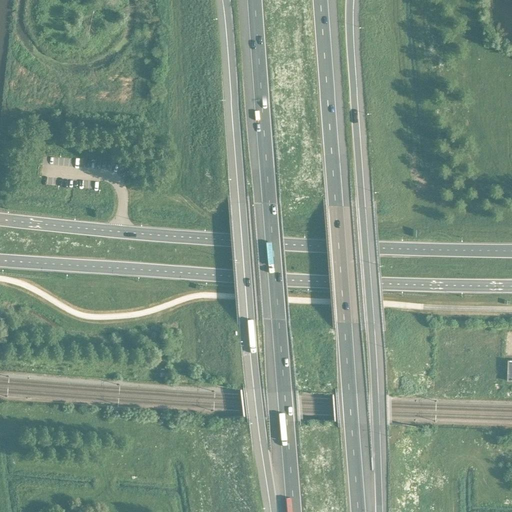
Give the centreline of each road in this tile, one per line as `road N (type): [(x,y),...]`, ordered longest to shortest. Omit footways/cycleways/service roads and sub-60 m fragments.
road 1 (motorway): [(225,0),(272,511)]
road 2 (motorway): [(253,0),(292,511)]
road 3 (motorway): [(356,511),(318,0)]
road 4 (trunk): [(511,257),(228,246),(0,226)]
road 5 (motorway): [(377,511),(348,0)]
road 6 (trunk): [(0,263),(511,286)]
